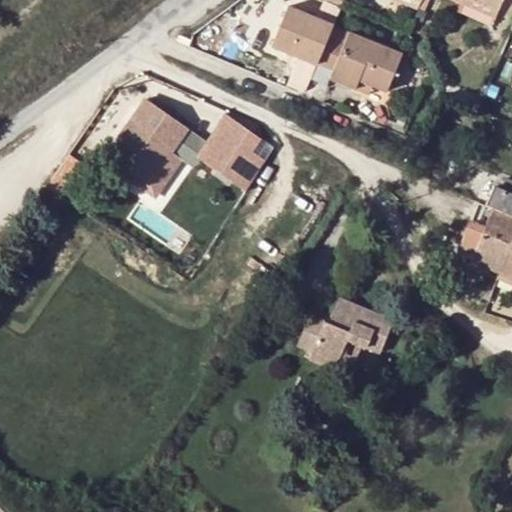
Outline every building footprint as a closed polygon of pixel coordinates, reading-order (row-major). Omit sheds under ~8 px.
[(413,0),(394,0),(416,9),(419,2),(413,0)] [(496,13),(467,0),(445,0),(458,5),(454,13),(490,28),(496,13)] [(467,0),(496,13),(502,0),(467,0)] [(281,5),(264,44),(312,65),(313,63),(324,36),(329,26),(281,5)] [(380,91),(396,54),(345,32),(329,24),(329,26),(324,36),(313,63),(330,70),(353,80),(367,86),(380,91)] [(367,86),(353,80),(330,70),(313,63),(312,65),(306,79),(322,85),(325,78),(364,94),(367,86)] [(107,151),(121,161),(135,170),(151,181),(177,144),(172,141),(181,129),(144,104),(136,117),(131,114),(107,151)] [(249,130),(224,113),(203,145),(227,162),(249,130)] [(129,177),(135,170),(121,161),(116,169),(129,177)] [(511,184),(501,180),(497,189),(491,186),(483,206),(511,218),(511,184)] [(511,218),(483,206),(481,204),(474,222),(468,220),(457,249),(473,255),(470,262),(511,278),(511,218)] [(297,338),(306,343),(313,346),(309,353),(334,364),(347,334),(361,340),(380,349),(394,317),(339,293),(332,308),(342,312),(338,322),(328,317),(311,309),(297,338)] [(338,322),(342,312),(332,308),(328,317),(338,322)] [(347,334),(334,364),(347,370),(361,340),(347,334)] [(309,353),(313,346),(306,343),(303,351),(309,353)]
